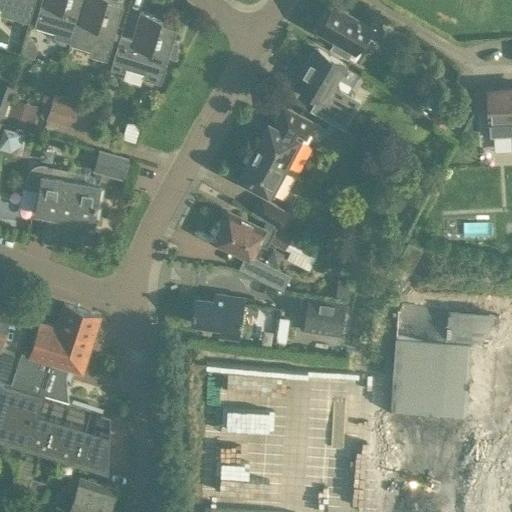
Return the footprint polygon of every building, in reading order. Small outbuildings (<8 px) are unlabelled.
[(0,0),(0,15),(27,24),(34,0),(0,0)] [(67,46),(68,46),(82,0),(40,0),(32,28),(53,34),(52,39),(68,44),(67,46)] [(82,0),(68,46),(88,52),(87,57),(105,62),(121,8),(103,2),(103,0),(82,0)] [(327,50),(331,53),(344,61),(365,27),(371,30),(377,19),(363,10),(357,21),(330,5),(316,30),(333,40),(327,50)] [(154,17),(138,13),(130,40),(118,36),(108,70),(121,74),(122,69),(142,75),(140,80),(158,85),(166,58),(174,60),(175,59),(174,59),(175,45),(171,43),(174,31),(158,26),(160,19),(154,17)] [(329,121),(326,126),(352,141),(355,136),(343,129),(359,101),(339,90),(335,78),(342,67),(314,51),(293,87),(315,100),(310,110),(329,121)] [(0,123),(1,120),(7,103),(13,84),(0,79),(0,123)] [(487,89),(473,89),(474,108),(488,107),(489,118),(488,118),(489,136),(511,134),(511,86),(499,87),(499,88),(487,88),(487,89)] [(79,103),(54,95),(46,120),(71,127),(79,103)] [(13,98),(7,118),(31,125),(37,105),(13,98)] [(432,120),(444,128),(456,111),(443,102),(432,120)] [(250,152),(285,170),(293,155),(292,155),(299,143),(304,146),(310,135),(311,135),(315,126),(281,108),(271,127),(265,124),(250,152)] [(348,149),(352,141),(326,126),(321,134),(348,149)] [(93,168),(95,169),(122,177),(127,159),(127,157),(99,149),(98,150),(93,168)] [(277,185),(285,170),(250,152),(236,179),(270,197),(276,185),(277,185)] [(99,187),(100,182),(71,177),(72,169),(45,164),(44,164),(42,164),(41,163),(39,164),(37,164),(36,164),(34,165),(33,166),(32,167),(30,168),(29,170),(28,171),(28,173),(25,183),(39,186),(35,211),(92,221),(93,216),(96,217),(98,207),(95,206),(97,197),(100,198),(102,188),(99,187)] [(261,195),(252,210),(282,227),(291,213),(261,195)] [(213,242),(244,257),(250,260),(259,242),(266,245),(269,240),(284,247),(289,237),(274,229),(275,225),(265,220),(261,228),(227,211),(220,225),(216,227),(211,236),(213,242)] [(397,262),(409,268),(419,247),(407,241),(397,262)] [(289,274),(264,261),(264,262),(257,276),(282,288),(289,274)] [(238,339),(240,325),(243,298),(213,294),(212,300),(193,297),(189,325),(217,328),(215,336),(238,339)] [(341,334),(344,305),(305,300),(302,329),(341,334)] [(511,511),(511,308),(405,301),(390,511),(511,511)] [(10,383),(40,392),(68,401),(66,375),(68,367),(80,370),(79,371),(81,371),(100,314),(63,302),(56,326),(39,321),(29,354),(21,351),(10,383)] [(0,312),(1,310),(0,310),(0,347),(0,348),(9,317),(0,314),(0,312)] [(0,349),(0,350),(0,374),(7,377),(14,353),(0,349)] [(370,464),(375,387),(214,375),(204,511),(220,511),(227,419),(263,421),(257,511),(289,511),(290,511),(295,511),(305,511),(312,420),(326,421),(319,511),(338,511),(339,505),(354,506),(357,463),(370,464)] [(34,411),(40,392),(10,383),(0,380),(0,438),(108,471),(108,449),(99,446),(103,432),(34,411)] [(116,493),(114,490),(116,486),(81,475),(76,490),(62,486),(56,505),(78,511),(107,511),(111,501),(113,500),(116,493)] [(47,482),(33,478),(26,500),(40,505),(47,482)]
